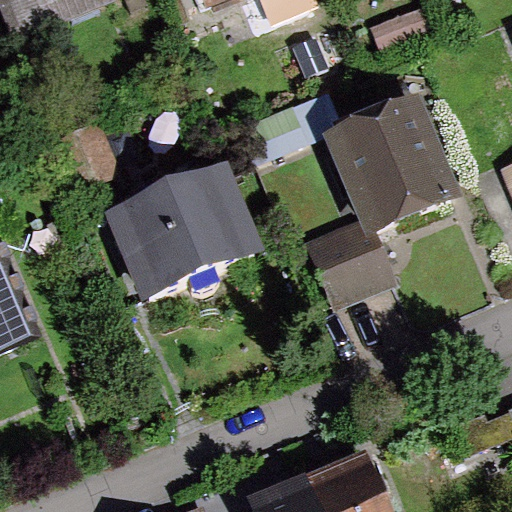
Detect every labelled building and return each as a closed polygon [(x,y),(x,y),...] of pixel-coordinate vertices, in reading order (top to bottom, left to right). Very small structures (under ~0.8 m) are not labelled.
[(8,0),(24,40),(125,0),(8,0)] [(203,0),(208,12),(237,0),(261,0),(274,30),(321,10),(317,0),(203,0)] [(320,31),(286,45),(305,90),(339,76),(320,31)] [(256,171),(323,144),(322,140),(344,131),(330,95),(239,132),(256,171)] [(323,144),(357,223),(304,245),(334,316),(399,289),(377,236),(463,200),(421,99),(344,131),(322,140),(323,144)] [(52,147),(74,200),(123,180),(101,127),(52,147)] [(103,217),(141,308),(191,288),(193,294),(203,298),(216,293),(222,283),(219,276),(266,257),(228,165),(210,173),(203,156),(164,172),(171,189),(103,217)] [(511,169),(503,173),(511,193),(511,169)] [(0,357),(34,343),(0,264),(0,357)] [(511,415),(491,424),(501,446),(511,441),(511,412),(510,414),(511,415)] [(501,446),(491,424),(488,417),(453,431),(466,461),(501,446)] [(390,511),(367,455),(307,480),(320,511),(390,511)] [(320,511),(307,480),(248,504),(251,511),(320,511)]
